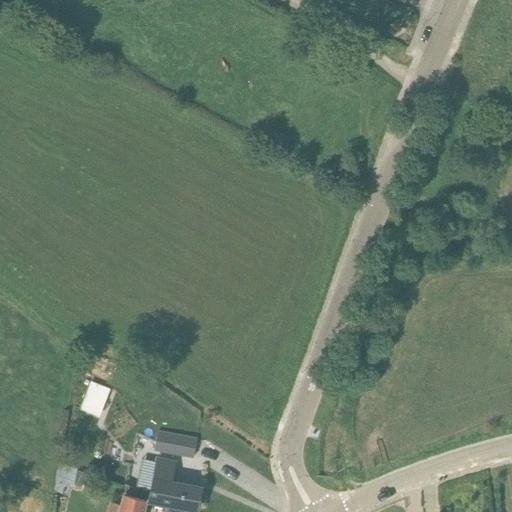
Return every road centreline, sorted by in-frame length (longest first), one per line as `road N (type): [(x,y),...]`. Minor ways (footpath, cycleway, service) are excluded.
road 1 (residential): [(313,511),(290,470),(295,430),(421,89)]
road 2 (residential): [(335,511),(379,489),(511,447)]
road 3 (unclassified): [(421,89),(283,0)]
